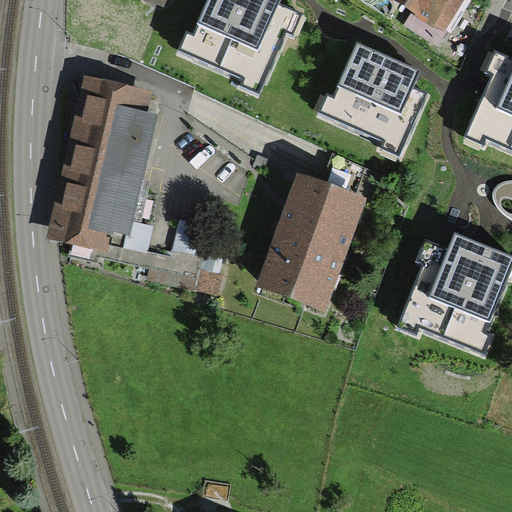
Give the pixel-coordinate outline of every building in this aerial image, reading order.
[(210,0),(194,39),(187,36),(180,53),(241,79),(237,89),(260,99),(286,38),(292,40),(301,18),(279,8),(282,0),(210,0)] [(391,0),(445,32),(464,0),(391,0)] [(327,94),(319,111),(385,142),(382,148),(399,156),(426,97),(410,89),(418,72),(398,63),(358,45),(334,97),(327,94)] [(485,75),(495,79),(467,142),(485,150),(488,144),(511,155),(511,62),(494,55),(485,75)] [(161,93),(85,75),(47,238),(123,255),(161,93)] [(299,178),(260,286),(324,309),(363,201),(299,178)] [(498,185),(495,189),(494,195),(495,203),(499,209),(505,216),(511,220),(511,219),(511,180),(505,182),(498,185)] [(511,269),(511,261),(457,238),(451,254),(430,245),(422,265),(428,268),(400,332),(420,341),(424,331),(487,358),(495,338),(485,334),(511,269)]
